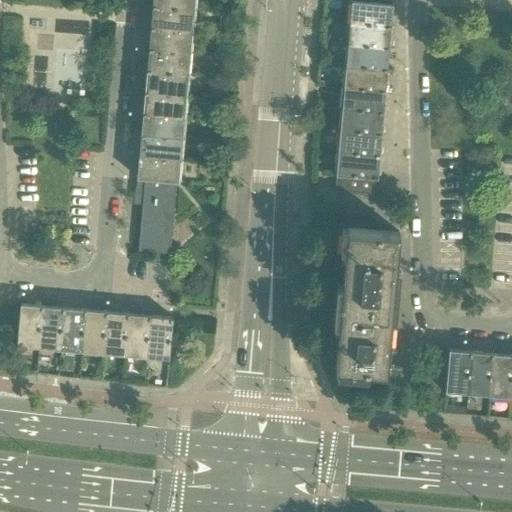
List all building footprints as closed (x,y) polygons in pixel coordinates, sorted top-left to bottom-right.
[(355,1),(353,23),(390,26),(392,6),(393,6),(393,4),(355,1)] [(153,4),(151,25),(189,29),(191,8),(195,9),(195,8),(153,4)] [(220,11),(219,32),(229,33),(230,12),(220,11)] [(353,23),(351,43),(388,47),(390,26),(353,23)] [(151,25),(149,47),(187,50),(189,29),(151,25)] [(85,96),(87,32),(53,31),(51,95),(85,96)] [(351,43),(349,65),(387,69),(388,47),(351,43)] [(149,47),(147,67),(185,71),(187,50),(149,47)] [(349,65),(347,87),(385,90),(387,69),(349,65)] [(147,67),(145,89),(183,92),(185,71),(147,67)] [(347,87),(345,108),(383,112),(385,90),(347,87)] [(145,89),(143,111),(181,115),(183,92),(145,89)] [(345,108),(343,129),(381,133),(383,112),(345,108)] [(143,111),(141,133),(179,136),(181,115),(143,111)] [(343,129),(341,151),(379,155),(381,133),(343,129)] [(141,133),(139,154),(177,158),(179,136),(141,133)] [(371,194),(373,177),(377,177),(377,175),(379,155),(341,151),(339,174),(337,191),(371,194)] [(139,154),(137,177),(175,181),(177,158),(139,154)] [(175,181),(137,177),(136,194),(143,197),(138,250),(169,252),(175,181)] [(348,227),(341,295),(393,299),(396,271),(399,231),(348,227)] [(393,299),(341,295),(339,325),(335,367),(387,372),(393,299)] [(17,342),(39,344),(42,306),(23,304),(23,303),(21,303),(17,342)] [(39,344),(60,345),(64,308),(42,306),(39,344)] [(60,345),(81,347),(84,309),(64,308),(60,345)] [(81,347),(103,349),(106,311),(84,309),(81,347)] [(103,349),(124,351),(128,313),(106,311),(103,349)] [(124,351),(146,353),(149,315),(128,313),(124,351)] [(149,315),(146,353),(169,355),(173,316),(171,316),(171,317),(149,315)] [(445,388),(467,390),(471,352),(451,350),(451,349),(449,349),(445,388)] [(467,390),(489,392),(493,354),(471,352),(467,390)] [(489,392),(511,394),(511,378),(511,355),(493,354),(489,392)]
